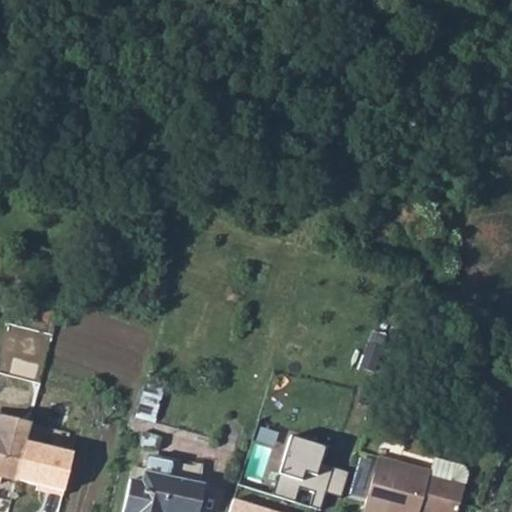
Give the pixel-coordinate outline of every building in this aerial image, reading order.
[(0,427),(5,429),(11,409),(0,406),(0,427)] [(34,435),(38,417),(11,409),(5,429),(0,427),(0,474),(7,476),(9,469),(24,473),(26,465),(32,441),(34,435)] [(297,428),(277,487),(300,495),(305,481),(319,485),(314,500),(325,503),(340,460),(332,458),(331,461),(325,459),(333,437),(319,432),(317,435),(297,428)] [(26,465),(24,473),(54,480),(53,485),(69,489),(77,447),(34,435),(32,441),(26,465)] [(140,490),(128,488),(125,510),(135,511),(134,511),(153,511),(155,507),(181,511),(199,511),(206,478),(190,476),(193,458),(148,450),(146,463),(140,490)] [(388,453),(368,511),(425,511),(426,511),(429,511),(464,511),(473,488),(465,486),(438,476),(440,470),(388,453)] [(133,461),(128,488),(140,490),(146,463),(133,461)] [(440,470),(438,476),(465,486),(469,476),(466,470),(443,462),(440,470)] [(292,511),(294,509),(239,491),(232,511),(292,511)]
